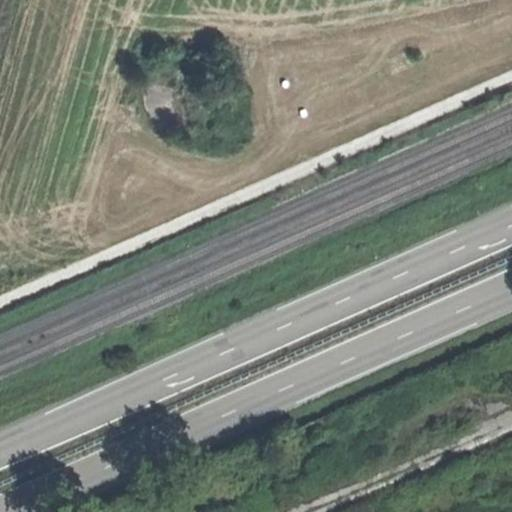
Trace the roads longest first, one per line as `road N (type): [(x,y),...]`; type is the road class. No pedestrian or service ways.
road 1 (trunk): [(511,226),(0,449)]
road 2 (trunk): [(4,511),(511,288)]
